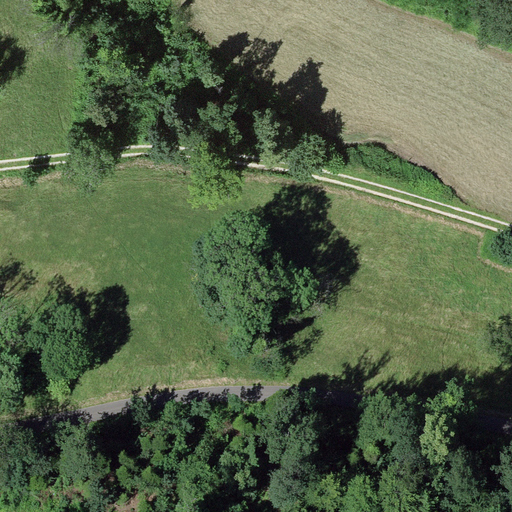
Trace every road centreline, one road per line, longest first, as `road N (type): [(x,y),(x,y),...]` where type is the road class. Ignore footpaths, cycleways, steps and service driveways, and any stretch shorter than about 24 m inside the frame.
road 1 (track): [(0,169),(202,153),(274,161),(511,229)]
road 2 (track): [(0,433),(155,400),(263,393),(511,425)]
